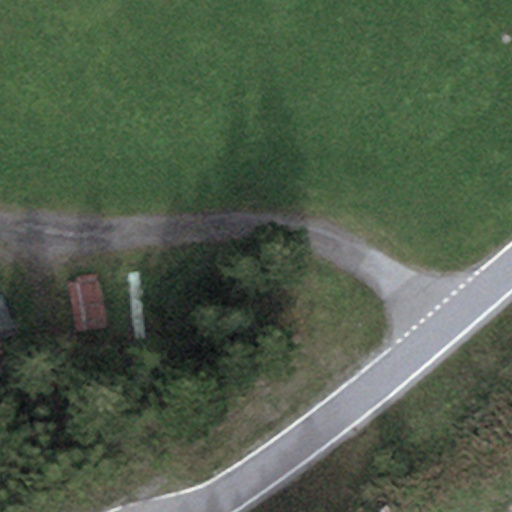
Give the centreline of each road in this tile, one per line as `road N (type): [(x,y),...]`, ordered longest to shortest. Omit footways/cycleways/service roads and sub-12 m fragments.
road 1 (track): [(448,321),(351,255),(290,228),(170,230),(43,249),(0,240)]
road 2 (unclassified): [(511,267),(194,511)]
